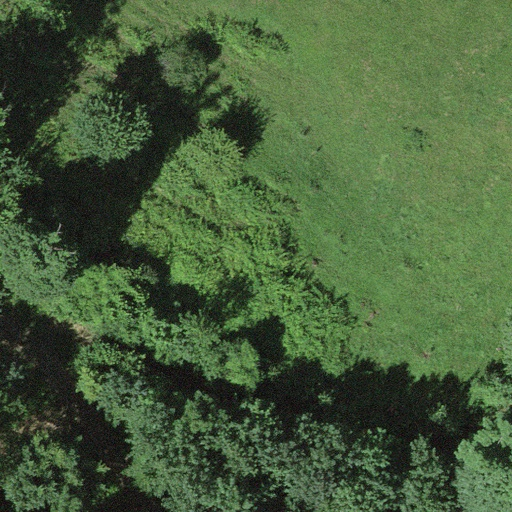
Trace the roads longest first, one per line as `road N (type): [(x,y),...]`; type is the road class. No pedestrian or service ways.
road 1 (track): [(511,408),(417,442),(356,432),(0,321)]
road 2 (track): [(149,511),(62,381),(0,327)]
